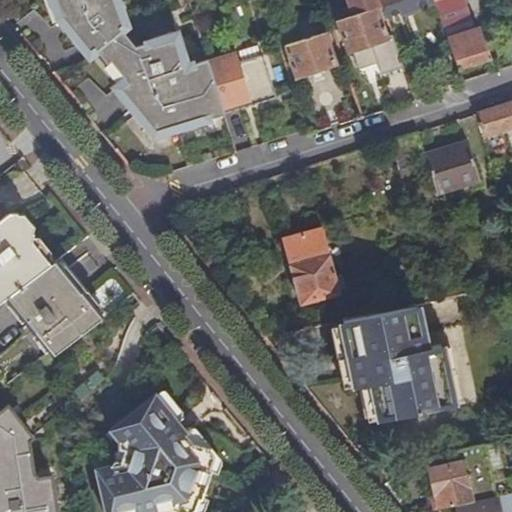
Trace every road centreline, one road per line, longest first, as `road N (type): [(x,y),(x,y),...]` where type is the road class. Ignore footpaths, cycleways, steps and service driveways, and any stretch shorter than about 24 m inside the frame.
road 1 (residential): [(109,201),(511,83)]
road 2 (tertiary): [(354,511),(109,201)]
road 3 (tertiary): [(109,201),(0,62)]
